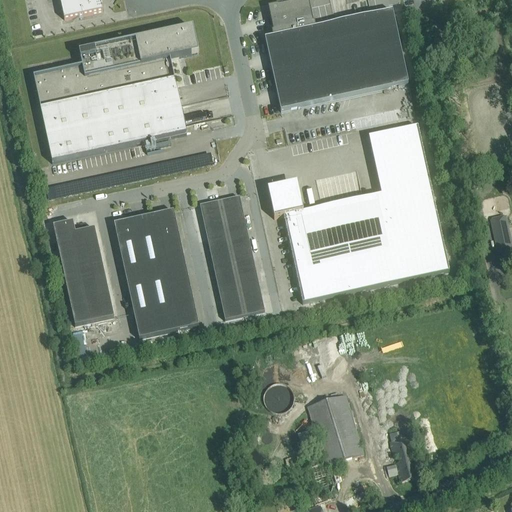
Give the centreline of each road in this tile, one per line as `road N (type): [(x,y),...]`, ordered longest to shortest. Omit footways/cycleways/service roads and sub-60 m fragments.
road 1 (unclassified): [(227,0),(254,124),(228,174),(52,212)]
road 2 (unknown): [(125,335),(100,202)]
road 3 (tertiary): [(391,511),(511,452)]
